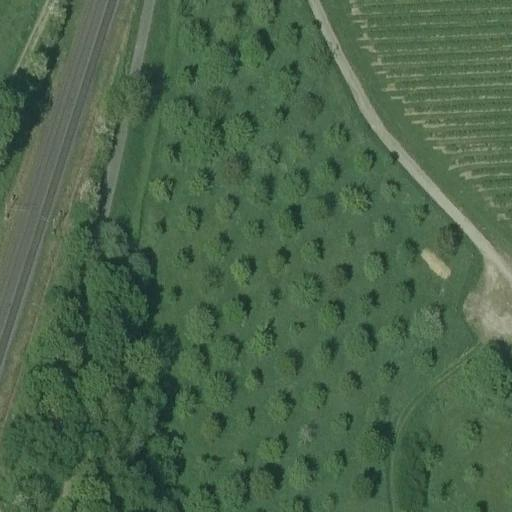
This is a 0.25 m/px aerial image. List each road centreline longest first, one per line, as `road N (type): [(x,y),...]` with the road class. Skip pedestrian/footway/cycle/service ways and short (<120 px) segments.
road 1 (track): [(136,0),(91,216),(81,374),(54,483)]
road 2 (track): [(507,226),(497,176),(395,68),(350,0)]
